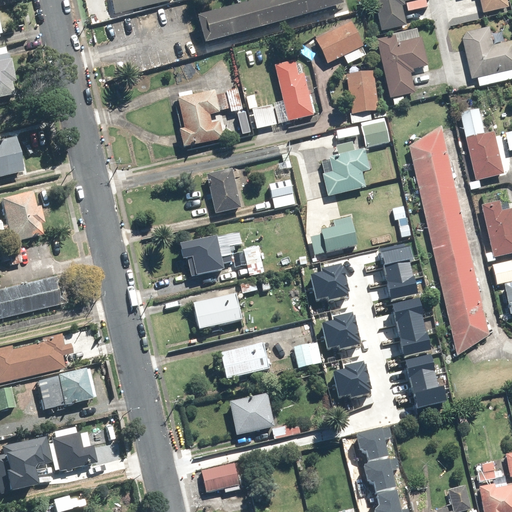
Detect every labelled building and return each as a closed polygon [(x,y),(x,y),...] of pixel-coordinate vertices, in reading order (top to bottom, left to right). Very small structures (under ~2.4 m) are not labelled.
[(111,0),(115,15),(172,1),(171,0),(111,0)] [(205,44),(344,5),(342,0),(263,0),(198,18),(205,44)] [(374,0),(382,32),(404,27),(405,30),(432,24),(428,7),(403,13),(402,6),(405,6),(405,3),(417,0),(374,0)] [(480,0),(483,15),(509,9),(506,0),(480,0)] [(364,47),(352,22),(315,39),(327,64),(364,47)] [(477,79),(479,88),(511,80),(511,40),(504,43),(502,32),(491,35),(489,27),(461,34),(471,80),(477,79)] [(418,39),(416,31),(376,40),(390,99),(415,94),(411,73),(414,73),(414,71),(428,67),(421,38),(418,39)] [(0,100),(12,98),(10,85),(14,84),(8,55),(5,56),(3,49),(0,49),(0,100)] [(366,56),(363,49),(344,58),(347,65),(366,56)] [(314,117),(301,58),(274,64),(288,123),(314,117)] [(374,71),(345,75),(351,116),(380,111),(374,71)] [(238,89),(226,91),(230,113),(242,110),(238,89)] [(179,95),(180,100),(177,100),(184,129),(179,130),(183,148),(223,140),(219,122),(213,124),(212,116),(220,114),(220,111),(228,110),(225,94),(216,96),(215,92),(192,97),(191,92),(179,95)] [(280,125),(275,105),(252,110),(257,130),(280,125)] [(485,135),(479,110),(460,114),(475,182),(505,175),(495,132),(485,135)] [(390,143),(384,119),(360,124),(365,148),(390,143)] [(456,358),(489,337),(441,126),(408,147),(456,358)] [(13,139),(0,141),(0,179),(21,174),(13,139)] [(362,173),(371,171),(365,148),(329,157),(332,172),(322,174),(327,197),(365,189),(362,173)] [(233,170),(207,175),(216,215),(241,209),(233,170)] [(298,205),(292,179),(269,184),(275,211),(298,205)] [(40,237),(37,224),(42,223),(39,207),(34,208),(30,193),(0,200),(0,203),(9,244),(40,237)] [(502,211),(500,202),(481,206),(493,259),(511,254),(511,210),(511,208),(502,211)] [(397,221),(401,238),(411,236),(404,207),(392,209),(394,222),(397,221)] [(321,235),(310,237),(315,257),(358,247),(351,217),(332,221),(334,228),(321,231),(321,235)] [(240,235),(180,245),(183,261),(187,260),(190,278),(226,272),(224,265),(232,264),(231,254),(235,253),(234,247),(242,246),(240,235)] [(408,245),(377,252),(389,301),(417,294),(408,261),(411,260),(408,245)] [(258,246),(242,250),(247,267),(262,263),(258,246)] [(511,265),(511,261),(492,265),(497,286),(511,282),(511,265)] [(310,275),(315,299),(325,297),(325,301),(348,296),(341,264),(320,269),(321,273),(310,275)] [(0,320),(65,305),(59,277),(0,290),(0,320)] [(236,294),(194,304),(200,331),(242,321),(236,294)] [(417,300),(389,306),(402,356),(429,350),(417,300)] [(321,325),(326,350),(336,347),(337,351),(360,346),(353,314),(331,319),(332,323),(321,325)] [(0,347),(0,384),(64,368),(61,358),(71,356),(68,346),(62,348),(58,333),(38,338),(39,344),(11,351),(10,345),(0,347)] [(321,363),(316,343),(293,348),(298,369),(321,363)] [(269,370),(263,344),(220,353),(227,380),(269,370)] [(337,369),(332,350),(320,352),(323,363),(325,372),(337,369)] [(405,363),(415,409),(443,403),(440,389),(436,390),(429,358),(405,363)] [(333,374),(338,398),(347,396),(348,399),(371,394),(364,363),(343,367),(344,371),(333,374)] [(87,371),(36,382),(42,411),(94,399),(87,371)] [(9,389),(0,391),(0,412),(14,409),(9,389)] [(268,394),(229,403),(237,436),(275,427),(268,394)] [(298,424),(272,430),(274,440),(300,434),(298,424)] [(389,426),(357,432),(360,448),(366,450),(368,460),(388,456),(384,435),(391,433),(389,426)] [(79,434),(48,441),(55,475),(96,467),(91,447),(82,449),(79,434)] [(0,493),(34,486),(30,467),(34,463),(48,460),(43,435),(0,444),(0,493)] [(396,456),(363,463),(366,478),(373,481),(375,491),(395,486),(390,465),(398,464),(396,456)] [(482,473),(479,473),(480,482),(493,480),(496,480),(495,478),(493,463),(481,466),(482,473)] [(239,465),(234,466),(234,464),(203,471),(208,493),(224,490),(225,494),(229,493),(230,497),(243,494),(242,488),(248,486),(246,477),(237,479),(236,472),(241,471),(239,465)] [(511,511),(511,486),(507,487),(505,477),(495,478),(496,480),(493,480),(494,486),(480,488),(483,511),(511,511)] [(467,486),(447,490),(452,511),(461,511),(472,510),(467,486)] [(309,501),(324,498),(322,490),(307,493),(309,501)] [(374,509),(374,511),(408,511),(408,510),(401,511),(396,490),(376,495),(379,505),(374,509)]
